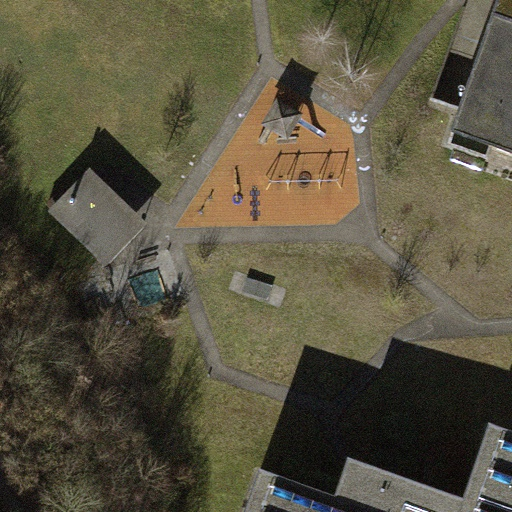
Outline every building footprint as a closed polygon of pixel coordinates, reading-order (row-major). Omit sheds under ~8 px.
[(511,0),(500,0),(494,18),(511,24),(511,0)] [(511,24),(494,18),(452,136),(511,157),(511,24)] [(110,265),(155,220),(98,163),(52,208),(110,265)] [(511,511),(511,436),(491,429),(465,505),(462,511),(511,511)] [(462,511),(465,505),(349,465),(337,500),(261,473),(246,511),(462,511)]
